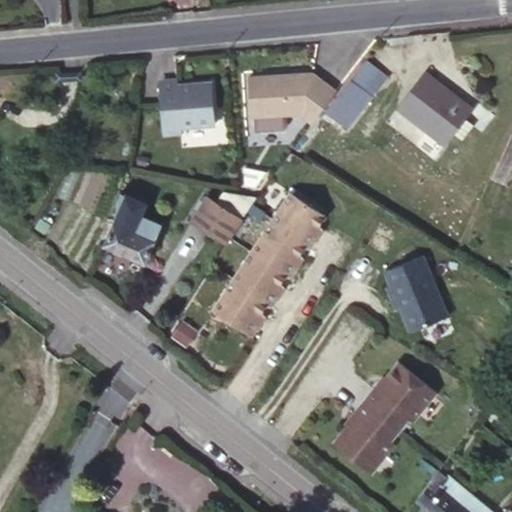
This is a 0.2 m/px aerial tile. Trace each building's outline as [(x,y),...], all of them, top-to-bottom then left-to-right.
[(350,80),(362,89),(373,75),(378,69),(365,59),(350,80)] [(249,76),(252,116),(301,113),(313,122),(336,90),(313,72),(249,76)] [(455,133),(465,118),(472,109),(425,72),(397,108),(445,146),(455,133)] [(373,75),(362,89),(371,97),(382,82),(373,75)] [(35,78),(10,76),(8,100),(34,101),(35,78)] [(371,97),(362,89),(350,80),(319,119),(338,135),(344,128),(346,129),(371,97)] [(179,81),(163,82),(167,132),(183,130),(183,126),(217,123),(213,81),(192,83),(192,86),(187,86),(187,85),(180,85),(179,81)] [(474,125),(465,118),(455,133),(462,139),(474,125)] [(113,223),(105,243),(144,262),(159,229),(134,218),(141,201),(120,193),(113,223)] [(320,228),(327,219),(292,195),(273,224),(307,248),(311,250),(320,236),(317,233),(320,228)] [(255,202),(224,197),(218,207),(242,223),(255,202)] [(218,207),(209,201),(192,228),(225,250),(243,224),(242,223),(218,207)] [(307,248),(273,224),(253,253),(288,276),(292,279),(301,265),(297,262),(301,257),(307,248)] [(253,253),(234,282),(269,305),(273,307),(282,293),(278,291),(282,285),(288,276),(253,253)] [(447,314),(420,255),(382,272),(389,286),(384,288),(393,307),(397,305),(409,331),(447,314)] [(269,305),(234,282),(215,311),(253,337),(263,322),(259,319),(262,314),(269,305)] [(412,420),(435,391),(400,363),(377,391),(375,389),(365,402),(399,428),(408,417),(412,420)] [(399,428),(365,402),(355,414),(357,416),(335,444),(370,472),(393,443),(389,440),(399,428)] [(432,479),(416,500),(430,511),(479,511),(482,509),(444,478),(438,485),(432,479)]
